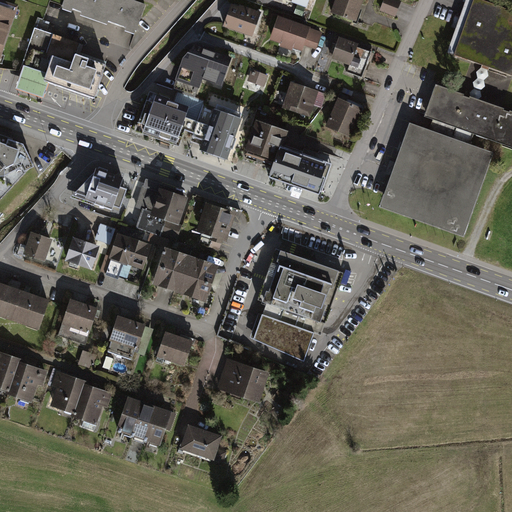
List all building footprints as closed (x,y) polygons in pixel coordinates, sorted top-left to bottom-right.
[(0,0),(0,51),(16,6),(0,0)] [(64,0),(63,6),(64,6),(63,10),(71,13),(73,10),(81,13),(80,17),(107,26),(108,22),(126,28),(124,33),(134,36),(136,32),(137,33),(146,5),(131,0),(64,0)] [(364,0),(335,0),(331,14),(357,23),(364,0)] [(402,1),(398,0),(384,0),(380,11),(396,17),(402,1)] [(511,77),(511,14),(474,1),(454,59),(511,79),(511,77)] [(231,3),(222,27),(252,38),(261,13),(231,3)] [(322,32),(278,17),(270,41),(281,44),(280,47),(292,52),(293,49),(302,52),(304,46),(316,50),(322,32)] [(79,44),(34,29),(22,66),(23,66),(46,74),(43,82),(48,84),(95,99),(106,66),(75,56),(79,44)] [(359,44),(339,38),(331,60),(349,66),(347,73),(362,78),(370,53),(357,48),(359,44)] [(220,88),(231,60),(195,46),(181,60),(174,81),(198,90),(202,81),(220,88)] [(46,74),(23,66),(16,90),(43,99),(48,84),(43,82),(46,74)] [(268,76),(252,70),(247,81),(264,88),(268,76)] [(327,94),(290,82),(282,108),(310,118),(314,105),(322,108),(327,94)] [(487,106),(436,88),(425,119),(476,137),(487,106)] [(190,105),(149,90),(135,132),(179,146),(190,105)] [(362,110),(339,101),(327,128),(350,138),(362,110)] [(511,114),(487,106),(476,137),(511,150),(511,114)] [(227,162),(241,121),(213,111),(199,153),(227,162)] [(245,151),(274,162),(269,178),(292,187),(303,154),(283,147),(288,132),(256,121),(245,151)] [(411,124),(380,206),(463,238),(494,156),(411,124)] [(20,146),(0,139),(0,198),(19,180),(32,175),(20,146)] [(332,164),(303,154),(292,187),(320,196),(332,164)] [(124,178),(99,170),(72,195),(119,210),(125,192),(120,190),(124,178)] [(177,228),(186,201),(172,197),(174,188),(145,179),(137,205),(143,207),(136,228),(159,235),(163,224),(177,228)] [(233,211),(204,201),(191,239),(220,249),(233,211)] [(100,224),(96,241),(111,246),(116,228),(100,224)] [(53,237),(31,230),(24,252),(46,259),(53,237)] [(143,268),(151,242),(118,232),(110,257),(143,268)] [(73,235),(65,260),(93,269),(101,244),(73,235)] [(168,286),(179,249),(166,245),(154,282),(168,286)] [(181,290),(193,253),(179,249),(168,286),(181,290)] [(344,272),(274,249),(257,303),(264,305),(261,315),(323,338),(344,272)] [(194,294),(206,257),(193,253),(181,290),(194,294)] [(208,299),(220,262),(206,257),(194,294),(208,299)] [(0,313),(40,326),(49,297),(0,281),(0,313)] [(98,306),(71,298),(59,334),(86,343),(98,306)] [(111,341),(108,351),(131,358),(134,348),(137,349),(146,323),(118,314),(110,340),(111,341)] [(193,337),(166,329),(157,355),(185,364),(193,337)] [(0,348),(0,384),(10,388),(20,359),(21,356),(0,348)] [(10,388),(8,392),(33,401),(45,367),(20,359),(10,388)] [(270,372),(227,359),(218,387),(261,400),(270,372)] [(62,371),(52,404),(76,411),(84,383),(86,379),(62,371)] [(75,415),(97,422),(107,390),(84,383),(76,411),(75,415)] [(143,399),(129,394),(118,430),(132,434),(143,399)] [(158,403),(143,399),(132,434),(147,439),(158,403)] [(172,407),(158,403),(147,439),(161,443),(172,407)] [(223,434),(189,423),(181,448),(216,459),(223,434)] [(215,461),(223,464),(228,452),(220,449),(215,461)]
